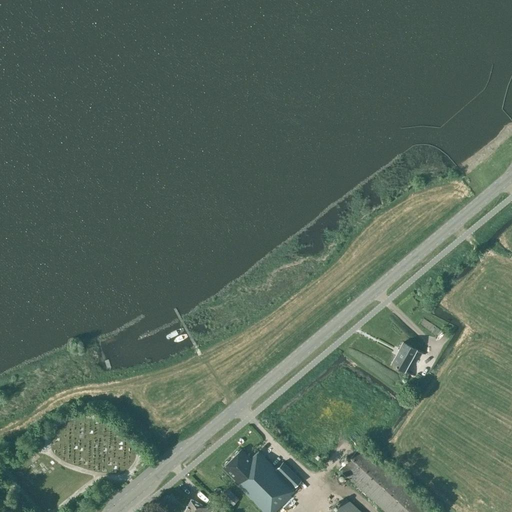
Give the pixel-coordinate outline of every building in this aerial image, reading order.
[(416,349),(402,342),(391,363),(404,371),(416,349)] [(426,511),(430,509),(360,445),(339,469),(385,511),(426,511)] [(240,449),(223,466),(234,479),(233,480),(263,511),(273,511),(291,495),(290,494),(295,489),(293,487),(300,479),(283,462),(276,469),(258,451),(250,459),(240,449)] [(237,499),(228,490),(219,499),(229,508),(237,499)] [(360,511),(345,498),(332,511),(360,511)] [(208,511),(210,509),(190,499),(183,511),(204,511),(205,511),(208,511)]
